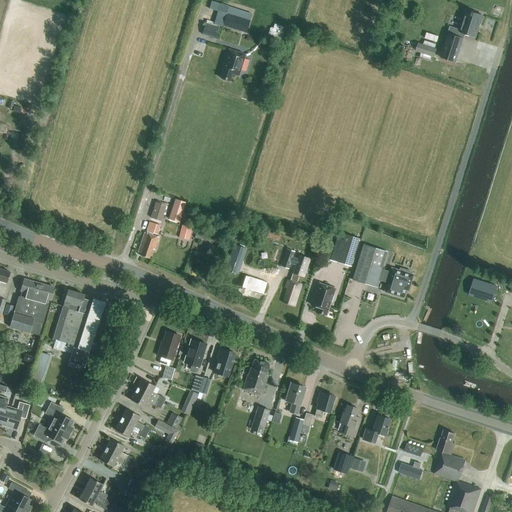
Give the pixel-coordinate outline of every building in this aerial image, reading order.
[(476,38),(483,15),(473,12),(472,14),(467,13),(461,32),(451,29),(443,54),(458,58),(465,34),(476,38)] [(222,25),(246,32),(249,21),(226,14),(222,25)] [(497,46),(504,22),(486,16),(479,40),(497,46)] [(273,22),(269,34),(282,38),(286,26),(273,22)] [(218,39),(221,28),(205,23),(202,34),(218,39)] [(437,42),(438,36),(426,32),(425,38),(437,42)] [(418,43),(415,51),(433,57),(436,48),(418,43)] [(490,67),(493,58),(486,55),(488,49),(475,45),(472,56),(474,57),(470,68),(478,71),(479,69),(482,70),(484,65),(490,67)] [(222,71),(221,74),(220,78),(230,81),(232,74),(238,76),(245,54),(228,49),(221,70),(222,71)] [(185,201),(174,198),(168,218),(178,221),(179,219),(185,222),(188,213),(181,211),(185,201)] [(161,221),(166,205),(155,202),(150,217),(161,221)] [(149,222),(146,231),(157,234),(160,225),(149,222)] [(192,227),(181,225),(178,237),(189,240),(192,227)] [(269,231),(267,237),(278,240),(280,234),(269,231)] [(154,250),(159,238),(145,233),(138,252),(141,253),(140,255),(149,258),(152,249),(154,250)] [(360,250),(363,240),(359,239),(345,234),(340,250),(333,247),(329,259),(348,266),(347,270),(353,272),(352,266),(350,266),(356,249),(360,250)] [(236,242),(227,266),(238,270),(247,246),(236,242)] [(296,258),(291,256),(293,251),(285,249),(280,266),(288,268),(289,263),(294,264),(292,273),(303,276),(309,258),(297,254),(296,258)] [(390,268),(389,273),(380,270),(377,279),(386,282),(384,292),(389,294),(389,293),(393,294),(393,295),(402,298),(405,290),(407,291),(412,275),(410,274),(410,272),(399,268),(398,270),(390,268)] [(0,280),(6,283),(9,272),(0,269),(0,280)] [(492,303),(497,286),(474,278),(468,295),(492,303)] [(39,336),(53,287),(24,279),(14,313),(13,313),(9,327),(39,336)] [(293,306),(301,284),(287,280),(285,288),(287,288),(283,303),(293,306)] [(326,315),(335,289),(317,283),(310,304),(317,307),(315,312),(326,315)] [(92,301),(82,298),(84,295),(67,290),(52,339),(55,340),(52,348),(65,352),(66,347),(72,349),(68,362),(84,367),(102,312),(105,302),(93,298),(92,301)] [(3,315),(6,316),(10,317),(13,306),(6,304),(3,314),(3,315)] [(172,360),(179,336),(166,332),(162,344),(160,344),(157,355),(172,360)] [(199,367),(206,344),(191,340),(184,362),(199,367)] [(50,351),(51,342),(43,341),(41,350),(50,351)] [(227,377),(229,369),(234,353),(219,348),(216,359),(217,360),(216,365),(214,373),(227,377)] [(41,384),(51,354),(40,350),(31,380),(41,384)] [(267,372),(269,364),(254,359),(251,368),(250,368),(248,376),(247,375),(243,390),(261,395),(266,379),(266,378),(267,373),(267,372)] [(171,380),(175,369),(165,366),(162,377),(171,380)] [(198,392),(202,377),(195,375),(191,390),(198,392)] [(202,377),(198,392),(206,394),(210,380),(202,377)] [(162,403),(165,398),(152,391),(154,386),(141,379),(136,390),(162,403)] [(174,392),(176,386),(164,381),(162,387),(174,392)] [(300,405),(305,387),(290,383),(285,400),(292,403),(289,412),(297,414),(299,405),(300,405)] [(160,408),(162,403),(136,390),(130,400),(143,407),(146,401),(160,408)] [(197,394),(191,391),(186,403),(192,406),(197,394)] [(329,413),(334,396),(319,392),(316,403),(318,403),(316,409),(314,416),(321,418),(323,411),(329,413)] [(10,407),(5,406),(7,397),(0,395),(0,425),(5,427),(10,407)] [(10,407),(5,427),(16,430),(19,417),(25,419),(29,405),(19,402),(16,409),(10,407)] [(49,423),(69,433),(72,428),(70,427),(73,421),(65,417),(61,414),(63,409),(51,402),(45,413),(52,417),(49,423)] [(355,416),(357,408),(346,405),(344,412),(342,412),(338,423),(345,425),(342,433),(354,437),(360,418),(355,416)] [(262,434),(270,410),(258,406),(250,430),(262,434)] [(120,419),(147,433),(150,428),(136,421),(139,416),(126,409),(120,419)] [(279,422),(281,413),(275,412),(273,421),(279,422)] [(176,429),(182,418),(172,413),(166,423),(176,429)] [(303,420),(300,431),(307,433),(312,415),(305,413),(303,420)] [(384,436),(390,419),(377,415),(372,431),(365,429),(362,439),(374,443),(377,433),(384,436)] [(300,431),(303,420),(295,417),(288,440),(296,442),(300,431)] [(152,436),(147,433),(120,419),(115,430),(128,437),(131,430),(138,434),(138,435),(144,438),(143,439),(149,442),(149,441),(151,441),(152,439),(150,438),(152,436)] [(154,427),(174,437),(178,430),(158,420),(154,427)] [(66,439),(69,433),(49,423),(46,429),(39,425),(33,435),(46,442),(49,437),(53,439),(62,443),(65,438),(66,439)] [(452,443),(455,434),(443,430),(441,438),(440,438),(436,449),(442,451),(434,473),(455,481),(446,506),(450,508),(448,511),(440,511),(392,496),(386,511),(463,511),(464,511),(473,511),(481,489),(458,481),(465,461),(450,455),(451,455),(455,444),(452,443)] [(105,449),(132,464),(134,458),(128,455),(127,455),(120,452),(123,446),(110,439),(105,449)] [(407,442),(406,450),(420,454),(422,446),(407,442)] [(38,452),(49,457),(53,448),(42,443),(38,452)] [(165,460),(169,452),(154,445),(151,452),(165,460)] [(180,461),(184,450),(177,448),(173,458),(180,461)] [(129,468),(132,464),(105,449),(99,460),(112,467),(116,461),(122,464),(122,465),(129,468)] [(163,470),(166,465),(162,463),(162,461),(150,455),(146,462),(159,469),(159,468),(163,470)] [(339,455),(334,470),(344,473),(349,458),(339,455)] [(352,468),(363,471),(367,460),(355,457),(352,468)] [(4,473),(1,480),(7,482),(10,475),(4,473)] [(105,499),(107,495),(101,492),(101,493),(98,492),(102,484),(89,478),(84,488),(105,499)] [(138,491),(141,485),(130,479),(127,485),(138,491)] [(330,480),(327,489),(335,491),(338,482),(330,480)] [(8,502),(27,511),(30,507),(29,506),(32,500),(23,496),(19,493),(22,488),(11,482),(8,488),(13,491),(8,502)] [(140,501),(143,495),(139,493),(140,493),(127,486),(123,493),(136,500),(136,499),(140,501)] [(113,503),(105,499),(84,488),(78,499),(91,506),(94,501),(97,503),(96,504),(109,511),(113,503)] [(487,511),(493,497),(487,494),(480,511),(487,511)] [(27,511),(8,502),(4,507),(0,505),(0,511),(27,511)]
